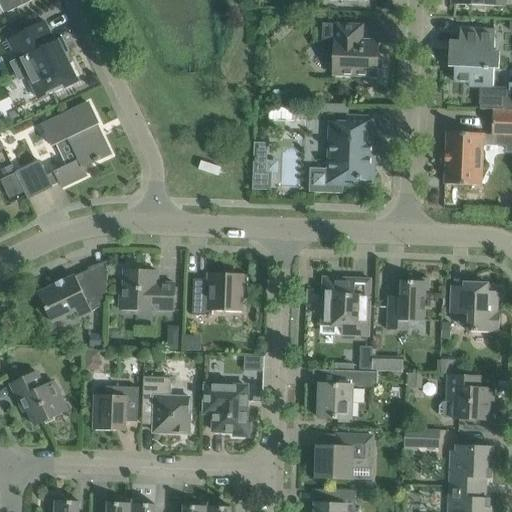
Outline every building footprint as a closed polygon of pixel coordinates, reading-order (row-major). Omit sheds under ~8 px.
[(1,0),(8,13),(32,1),(31,0),(1,0)] [(61,51),(56,41),(55,42),(46,22),(8,40),(17,59),(11,63),(20,81),(28,77),(38,99),(54,91),(55,93),(79,82),(64,50),(61,51)] [(364,25),(344,25),(323,24),(322,49),(330,58),(334,58),(333,75),(377,77),(379,41),(363,41),(364,25)] [(495,52),(496,31),(460,29),(460,43),(450,42),(450,67),(455,67),(454,82),(470,83),(469,87),(481,88),(480,108),(511,109),(511,83),(509,84),(509,88),(493,87),(494,69),(499,69),(500,52),(495,52)] [(40,162),(16,173),(20,181),(25,192),(28,198),(29,199),(53,188),(52,187),(60,183),(62,187),(87,176),(84,168),(111,155),(102,137),(100,138),(95,126),(99,124),(89,104),(71,112),(43,126),(52,146),(57,144),(67,166),(55,172),(47,176),(44,170),(40,162)] [(331,113),(348,114),(348,105),(315,104),(314,112),(331,113)] [(492,135),(492,136),(511,136),(511,111),(493,111),(492,135)] [(374,118),(354,117),(348,117),(347,124),(331,123),(329,170),(311,170),(309,191),(342,193),(343,185),(358,185),(358,180),(374,180),(375,144),(373,144),(374,118)] [(447,133),(445,185),(467,186),(482,186),(483,166),(484,145),(507,146),(506,152),(511,152),(511,136),(492,136),(492,135),(467,134),(447,133)] [(267,144),(256,144),(255,143),(253,189),(271,190),(272,173),(266,173),(267,144)] [(57,286),(39,294),(48,312),(50,318),(52,322),(62,317),(76,311),(80,318),(107,305),(107,293),(108,273),(93,273),(91,274),(89,270),(76,277),(64,282),(64,280),(56,284),(57,286)] [(121,306),(120,310),(122,310),(148,311),(157,312),(157,310),(174,311),(175,304),(176,284),(158,284),(158,272),(125,270),(124,286),(122,286),(121,306)] [(217,280),(194,279),(193,316),(212,316),(213,311),(243,312),(243,299),(247,299),(248,275),(217,274),(217,280)] [(324,284),(322,321),(323,321),(323,327),(342,327),(342,335),(362,336),(369,336),(369,324),(370,304),(355,304),(356,279),(330,278),(324,284)] [(426,291),(429,291),(430,279),(418,278),(417,282),(402,281),(401,297),(389,297),(388,331),(409,331),(409,322),(425,322),(426,291)] [(469,332),(477,332),(497,333),(497,328),(500,328),(501,315),(497,315),(498,292),(488,292),(488,284),(465,284),(465,287),(452,286),(452,306),(451,314),(469,315),(469,332)] [(442,323),(442,339),(451,339),(451,323),(442,323)] [(92,332),(92,349),(102,349),(102,332),(92,332)] [(185,335),(185,351),(202,351),(202,336),(185,335)] [(168,343),(167,350),(180,351),(181,339),(172,339),(168,343)] [(361,347),(360,372),(372,372),(373,356),(373,347),(361,347)] [(99,356),(99,351),(87,351),(87,360),(93,360),(99,356)] [(373,356),(372,372),(378,372),(382,372),(382,356),(373,356)] [(318,418),(338,419),(352,419),(354,387),(378,387),(378,372),(372,372),(360,372),(332,371),(332,385),(319,384),(318,418)] [(68,411),(59,393),(54,382),(44,387),(37,372),(11,385),(20,403),(24,401),(36,426),(68,411)] [(409,374),(408,388),(422,388),(422,375),(409,374)] [(481,376),(448,375),(439,375),(438,394),(447,395),(447,402),(444,402),(440,406),(440,414),(443,419),(454,419),(489,421),(490,401),(494,402),(494,389),(480,388),(481,376)] [(170,378),(150,377),(144,377),(143,405),(155,406),(154,433),(190,434),(191,398),(172,397),(172,378),(170,378)] [(225,386),(205,385),(203,385),(203,413),(214,414),(214,432),(234,432),(234,436),(243,436),(249,430),(249,422),(246,422),(247,395),(248,388),(225,386)] [(138,422),(139,402),(140,388),(107,387),(107,396),(95,395),(94,430),(126,432),(126,422),(138,422)] [(414,450),(414,447),(439,448),(439,432),(405,430),(405,450),(414,450)] [(374,436),(368,436),(348,435),(348,448),(318,446),(316,478),(353,480),(353,467),(373,468),(374,436)] [(492,449),(473,448),(458,447),(458,464),(452,464),(451,487),(485,489),(485,478),(491,478),(492,449)] [(484,500),(485,489),(451,487),(450,510),(456,511),(455,511),(490,511),(491,500),(484,500)] [(356,491),(341,491),(321,490),(321,503),(312,503),(311,511),(346,511),(347,511),(355,511),(356,491)] [(131,511),(132,500),(123,500),(123,503),(108,503),(107,511),(131,511)] [(155,511),(156,505),(142,504),(142,500),(132,500),(131,511),(155,511)] [(55,505),(51,509),(53,511),(79,511),(80,502),(56,501),(55,505)] [(207,511),(208,503),(199,503),(198,506),(184,506),(183,511),(207,511)] [(231,511),(232,507),(218,507),(218,503),(208,503),(207,511),(231,511)]
